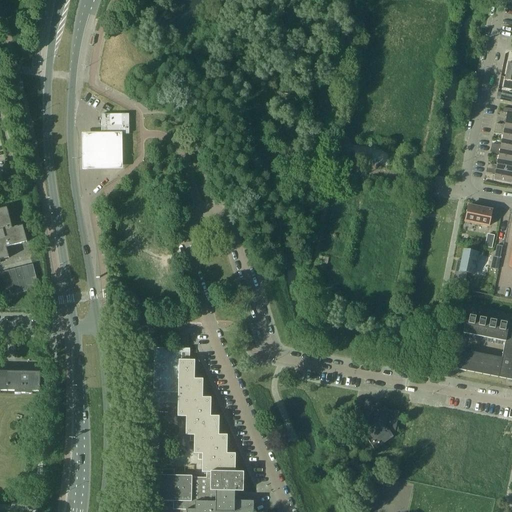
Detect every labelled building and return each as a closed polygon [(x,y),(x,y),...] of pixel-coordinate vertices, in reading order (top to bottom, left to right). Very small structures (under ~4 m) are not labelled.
[(501,94),(499,100),(500,101),(510,103),(511,96),(501,94)] [(511,110),(503,108),(502,113),(506,114),(505,120),(511,121),(511,110)] [(128,115),(101,115),(101,129),(101,130),(101,135),(119,135),(120,135),(129,135),(128,115)] [(511,121),(505,120),(504,127),(501,127),(502,125),(495,124),(494,128),(511,131),(511,121)] [(511,131),(494,128),(494,132),(500,134),(500,132),(503,133),(501,140),(511,142),(511,131)] [(122,134),(81,134),(81,171),(121,171),(122,134)] [(511,142),(501,140),(500,147),(497,147),(498,146),(491,144),(490,148),(511,152),(511,142)] [(385,152),(357,146),(354,159),(383,165),(385,152)] [(511,152),(490,148),(490,153),(496,154),(496,153),(499,153),(497,160),(511,163),(511,152)] [(511,163),(497,160),(496,168),(493,167),(493,166),(487,165),(486,169),(511,173),(511,163)] [(511,179),(511,173),(486,169),(485,173),(492,174),(492,173),(494,173),(493,181),(511,185),(511,179)] [(349,175),(347,184),(355,185),(356,176),(349,175)] [(309,201),(313,183),(301,180),(298,199),(309,201)] [(488,227),(491,211),(468,206),(465,222),(488,227)] [(6,248),(27,243),(22,226),(12,229),(6,208),(0,209),(0,260),(9,258),(6,248)] [(493,236),(487,235),(485,247),(491,248),(493,236)] [(457,261),(452,281),(464,283),(466,273),(473,275),(477,253),(463,250),(461,262),(457,261)] [(319,256),(318,272),(327,273),(328,256),(319,256)] [(32,265),(0,273),(0,298),(38,289),(32,265)] [(8,298),(3,300),(5,310),(11,308),(8,298)] [(482,311),(470,309),(469,315),(481,317),(482,311)] [(511,331),(505,330),(506,324),(500,323),(499,328),(495,328),(496,322),(489,321),(488,326),(484,326),(485,320),(479,319),(478,324),(474,323),(475,318),(469,317),(468,322),(465,322),(463,334),(505,342),(502,359),(459,350),(456,370),(511,380),(511,331)] [(148,489),(147,501),(173,502),(173,510),(186,510),(185,511),(252,511),(253,502),(234,501),(234,492),(243,493),(243,473),(234,473),(235,454),(226,454),(227,436),(218,436),(219,417),(210,417),(210,399),(202,398),(202,380),(194,380),(194,361),(189,361),(179,361),(179,349),(154,349),(154,350),(153,386),(153,393),(154,393),(178,393),(177,405),(177,417),(182,417),(186,417),(185,436),(190,436),(190,442),(194,442),(193,455),(198,455),(198,460),(202,461),(202,473),(206,473),(206,478),(191,478),(191,477),(174,476),(174,470),(152,469),(152,476),(148,476),(148,489)] [(40,373),(7,373),(7,392),(39,392),(40,373)] [(396,428),(399,412),(373,407),(374,402),(357,398),(353,416),(363,431),(361,431),(374,450),(393,438),(392,436),(397,433),(398,428),(396,428)]
